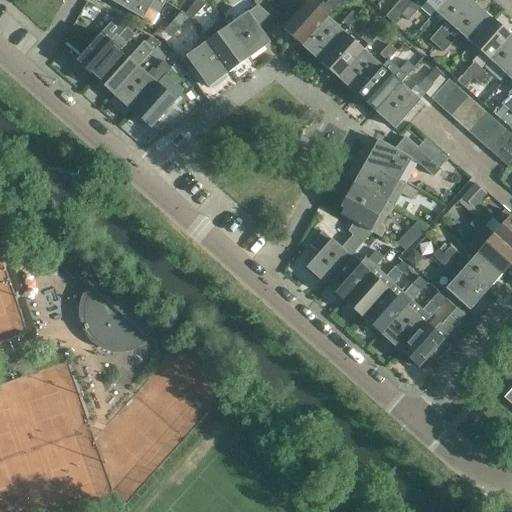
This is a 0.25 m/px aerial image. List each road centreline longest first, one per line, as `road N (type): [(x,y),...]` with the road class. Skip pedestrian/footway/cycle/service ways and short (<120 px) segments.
road 1 (residential): [(415,427),(0,53)]
road 2 (residential): [(415,427),(511,316)]
